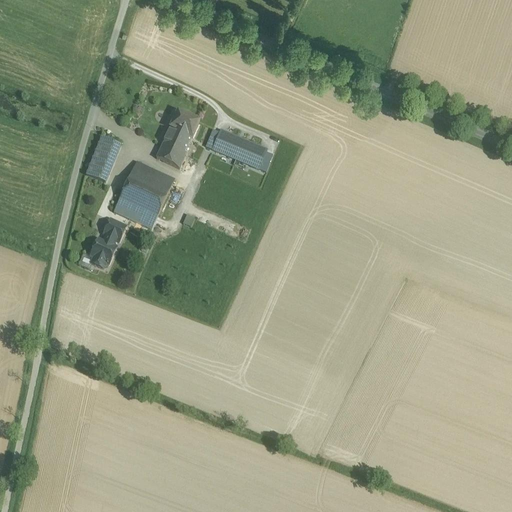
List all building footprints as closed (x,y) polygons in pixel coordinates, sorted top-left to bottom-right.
[(200,124),(178,114),(170,130),(171,131),(192,140),(192,141),(200,124)] [(184,156),(185,155),(192,140),(171,131),(163,146),(184,156)] [(266,152),(222,134),(214,152),(258,171),(263,161),(266,152)] [(121,148),(102,140),(87,177),(106,185),(121,148)] [(184,156),(163,146),(157,161),(179,171),(187,156),(185,155),(184,156)] [(120,201),(158,218),(175,182),(137,164),(120,201)] [(158,218),(120,201),(114,214),(152,232),(158,218)] [(184,226),(193,228),(196,218),(188,216),(184,226)] [(126,229),(110,222),(104,236),(107,238),(116,242),(120,243),(126,229)] [(113,249),(116,242),(107,238),(104,245),(99,242),(91,259),(97,262),(95,268),(104,272),(106,266),(109,267),(117,250),(113,249)] [(202,256),(202,251),(201,246),(199,242),(194,239),(189,238),(185,239),(180,242),(178,246),(177,251),(178,256),(181,260),(185,263),(190,264),(195,263),(199,260),(202,256)] [(91,266),(95,268),(97,262),(91,259),(84,256),(79,267),(89,271),(91,266)]
